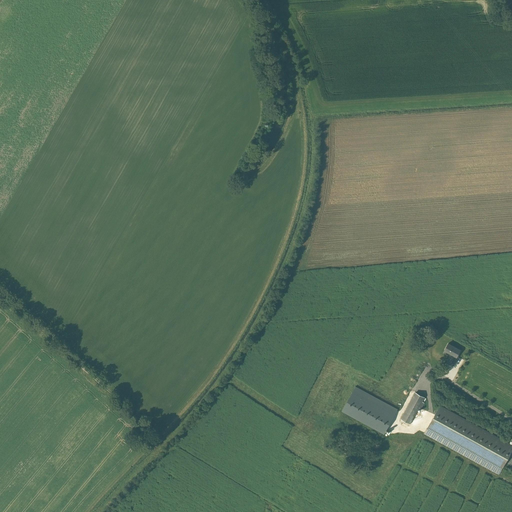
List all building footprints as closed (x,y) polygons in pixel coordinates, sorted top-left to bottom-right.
[(425,346),(432,343),(429,335),(422,338),(425,346)] [(461,351),(448,343),(444,350),(451,354),(456,357),(458,354),(459,354),(461,351)] [(455,359),(456,357),(451,354),(447,362),(453,366),(456,360),(455,359)] [(395,409),(356,387),(343,410),(382,432),(395,409)] [(424,396),(415,391),(401,415),(410,420),(424,396)] [(511,451),(511,444),(440,405),(424,434),(499,475),(511,451)]
